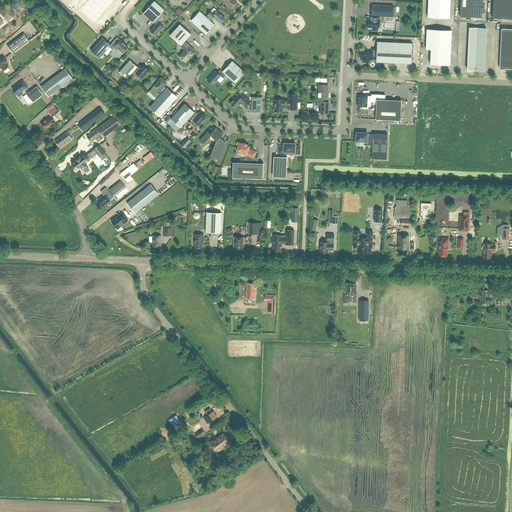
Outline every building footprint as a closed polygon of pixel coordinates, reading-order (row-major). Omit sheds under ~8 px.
[(88,0),(79,10),(94,24),(115,0),(88,0)] [(450,0),(428,0),(427,17),(449,18),(450,0)] [(471,17),(471,0),(460,0),(460,16),(471,17)] [(471,0),(471,17),(482,17),(482,7),(482,0),(471,0)] [(511,18),(511,0),(492,0),(492,18),(511,18)] [(165,15),(162,12),(164,10),(154,1),(143,13),(153,23),(153,22),(155,24),(150,30),(156,36),(163,27),(158,23),(165,15)] [(379,23),(379,22),(383,22),(384,21),(384,16),(392,17),(393,6),(372,5),(371,16),(373,16),(373,20),(368,20),(368,27),(373,27),(373,30),(378,30),(378,28),(379,28),(379,27),(380,26),(380,24),(380,23),(379,23)] [(175,12),(179,16),(184,11),(179,7),(175,12)] [(200,11),(191,21),(206,34),(214,25),(210,20),(211,19),(213,17),(220,23),(225,18),(217,10),(214,14),(211,11),(207,15),(206,17),(200,11)] [(182,61),(183,60),(185,62),(188,59),(189,59),(190,57),(193,53),(191,51),(193,48),(185,41),(191,34),(180,24),(170,35),(181,45),(180,46),(184,50),(179,56),(181,58),(180,59),(182,61)] [(499,68),(511,68),(511,28),(501,28),(499,68)] [(431,44),(451,45),(451,30),(427,29),(426,49),(431,49),(431,44)] [(24,34),(7,46),(12,53),(29,41),(24,34)] [(117,44),(114,41),(110,45),(103,38),(91,51),(96,55),(99,58),(109,47),(112,49),(114,48),(120,53),(121,51),(123,53),(128,47),(120,40),(117,44)] [(360,54),(360,56),(360,58),(363,58),(364,59),(364,62),(369,62),(369,59),(372,59),(372,58),(376,58),(376,62),(388,62),(411,63),(412,43),(377,42),(377,49),(374,49),(372,51),(361,51),(361,53),(360,54)] [(431,44),(431,49),(430,64),(450,65),(451,45),(431,44)] [(0,67),(1,67),(3,70),(8,67),(6,64),(8,63),(2,56),(0,57),(0,67)] [(130,60),(119,71),(127,78),(134,71),(142,78),(144,76),(145,76),(146,76),(147,74),(147,73),(149,70),(143,65),(139,69),(130,60)] [(212,74),(207,80),(213,85),(221,76),(223,78),(226,74),(235,83),(245,72),(232,61),(222,71),(220,69),(217,73),(215,70),(212,74)] [(48,75),(53,72),(49,65),(46,66),(48,69),(45,71),(48,75)] [(73,78),(65,68),(41,87),(48,96),(73,78)] [(154,111),(160,116),(177,97),(167,88),(162,93),(160,90),(166,83),(161,78),(154,85),(157,88),(154,91),(160,96),(150,107),(154,111)] [(23,94),(21,92),(28,87),(23,80),(16,85),(16,86),(12,89),(16,95),(17,94),(19,97),(23,94)] [(328,85),(319,85),(318,104),(321,104),(321,113),(328,113),(328,102),(327,102),(327,90),(328,85)] [(33,102),(43,94),(37,86),(27,94),(33,102)] [(274,103),(273,107),(275,107),(274,111),(282,111),(282,108),(288,108),(288,109),(296,109),(297,100),(297,94),(289,94),(289,101),(283,100),(275,99),(275,103),(274,103)] [(362,108),(368,109),(368,102),(371,103),(371,102),(376,102),(375,119),(400,120),(401,100),(385,99),(385,95),(381,94),(375,94),(371,94),(371,96),(367,96),(367,95),(358,95),(358,106),(362,106),(362,108)] [(237,95),(230,103),(235,108),(240,103),(245,107),(247,105),(248,105),(251,106),(251,112),(261,112),(262,101),(262,97),(252,97),(251,102),(250,102),(250,101),(243,95),(240,98),(237,95)] [(48,118),(41,123),(45,128),(52,123),(52,124),(56,122),(52,117),(59,112),(55,106),(53,104),(46,109),(51,115),(48,118)] [(177,130),(190,116),(194,119),(193,120),(194,120),(192,122),(192,123),(195,126),(197,126),(198,125),(199,125),(200,125),(206,117),(200,112),(198,114),(197,113),(196,113),(196,114),(194,112),(185,104),(168,122),(177,130)] [(100,107),(78,125),(83,131),(105,114),(100,107)] [(114,115),(97,128),(96,126),(86,133),(88,135),(86,136),(91,142),(102,134),(104,137),(120,125),(114,115)] [(211,127),(200,140),(203,144),(210,136),(216,141),(210,156),(219,159),(223,147),(225,143),(219,137),(222,134),(215,127),(213,129),(211,127)] [(67,143),(72,139),(67,132),(55,141),(60,147),(66,142),(67,143)] [(356,138),(356,141),(364,141),(364,145),(372,145),(371,158),(386,159),(388,134),(372,133),(372,135),(367,134),(367,133),(364,133),(360,133),(357,133),(357,135),(356,135),(356,138)] [(180,145),(185,149),(191,141),(187,138),(180,145)] [(243,144),(240,143),(239,146),(238,145),(237,146),(236,148),(236,149),(237,149),(237,150),(240,151),(240,152),(240,153),(245,155),(244,158),(244,162),(233,162),(232,177),(263,179),(263,163),(257,163),(257,159),(253,158),(256,152),(252,151),(248,149),(249,146),(246,145),(247,144),(243,143),(243,144)] [(274,156),(273,172),(273,176),(286,177),(286,172),(286,171),(287,157),(284,157),(284,153),(299,154),(299,152),(300,151),(300,149),(300,148),(300,146),(295,146),(295,144),(284,143),(284,146),(279,146),(279,153),(281,153),(281,157),(274,156)] [(101,148),(96,151),(97,153),(100,157),(102,160),(107,156),(104,153),(105,153),(101,148)] [(76,160),(71,163),(76,170),(81,166),(82,169),(83,168),(85,172),(89,169),(86,166),(87,165),(85,163),(90,160),(88,158),(91,156),(89,153),(86,155),(85,153),(80,157),(80,156),(75,159),(76,160)] [(133,178),(130,175),(150,161),(145,155),(120,173),(125,179),(128,182),(133,178)] [(169,183),(175,179),(171,174),(165,178),(169,183)] [(151,184),(127,203),(135,213),(158,194),(151,184)] [(110,200),(113,197),(106,188),(101,191),(104,195),(98,200),(103,206),(110,200)] [(395,213),(394,213),(394,218),(412,218),(413,205),(407,205),(407,200),(396,200),(396,207),(395,207),(395,213)] [(421,203),(421,218),(431,219),(431,204),(421,203)] [(338,223),(339,216),(339,212),(333,212),(333,210),(329,209),(328,223),(332,223),(338,223)] [(221,212),(206,212),(206,232),(221,232),(221,212)] [(117,229),(120,226),(128,220),(122,213),(111,221),(116,228),(117,229)] [(459,216),(458,230),(468,231),(469,216),(459,216)] [(310,228),(315,230),(318,220),(312,218),(310,228)] [(249,234),(257,234),(261,234),(262,223),(249,223),(249,234)] [(272,239),(272,245),(273,245),(272,251),(281,251),(281,243),(285,243),(285,244),(293,245),(294,230),(286,230),(286,235),(273,235),(273,239),(272,239)] [(360,231),(354,230),(354,247),(358,247),(358,253),(367,254),(367,248),(372,248),(372,231),(367,231),(366,238),(359,238),(360,231)] [(195,234),(194,243),(195,243),(195,248),(202,248),(202,244),(203,244),(203,241),(204,241),(204,235),(195,234)] [(327,234),(327,239),(325,239),(324,239),(324,242),(320,241),(319,252),(328,253),(328,250),(333,250),(334,234),(327,234)] [(408,235),(398,234),(397,249),(399,249),(398,254),(407,254),(407,247),(408,247),(408,235)] [(161,235),(153,235),(152,246),(160,246),(160,240),(161,240),(161,235)] [(234,237),(233,249),(243,250),(243,237),(234,237)] [(438,242),(438,249),(439,249),(439,256),(441,256),(442,256),(443,257),(444,256),(447,256),(447,248),(448,248),(448,238),(441,238),(441,242),(438,242)] [(495,251),(495,245),(492,245),(492,244),(484,243),(483,257),(491,258),(491,251),(495,251)] [(254,287),(254,283),(246,283),(246,290),(245,298),(255,299),(256,287),(254,287)] [(356,291),(356,283),(346,283),(346,288),(344,288),(344,291),(344,302),(355,302),(355,293),(355,291),(356,291)] [(510,299),(511,290),(490,288),(490,297),(510,299)] [(265,300),(269,300),(274,300),(274,307),(275,308),(276,295),(265,295),(265,300)] [(368,320),(368,300),(359,300),(359,315),(359,320),(364,320),(368,320)] [(352,320),(355,307),(345,305),(342,318),(352,320)] [(208,423),(218,416),(213,410),(204,417),(208,423)] [(206,434),(202,429),(195,434),(198,439),(206,434)] [(216,438),(215,438),(209,442),(217,453),(226,446),(226,445),(230,442),(223,433),(216,438)] [(186,440),(183,436),(177,440),(179,443),(180,444),(186,440)]
